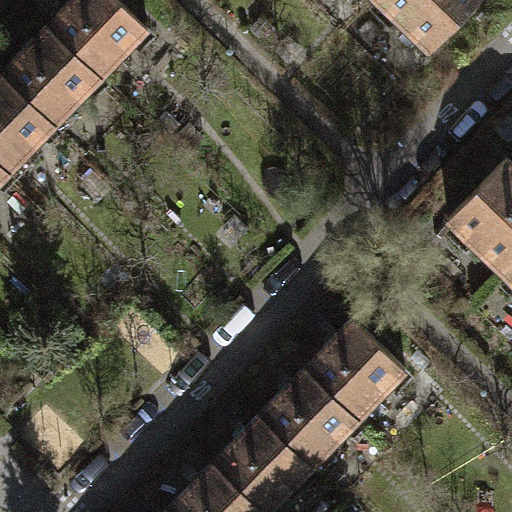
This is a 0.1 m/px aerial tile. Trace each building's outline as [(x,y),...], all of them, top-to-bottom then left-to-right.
[(123,0),(72,0),(50,23),(102,75),(150,26),(123,0)] [(477,0),(381,0),(431,48),(477,0)] [(57,122),(102,75),(50,23),(4,71),(57,122)] [(4,71),(0,74),(0,159),(10,169),(57,122),(4,71)] [(448,217),(502,268),(511,257),(511,159),(508,156),(448,217)] [(0,179),(10,169),(0,159),(0,179)] [(511,257),(502,268),(511,277),(511,257)] [(354,315),(307,364),(360,415),(407,366),(354,315)] [(313,463),(360,415),(307,364),(260,412),(313,463)] [(267,510),(313,463),(260,412),(214,459),(267,510)] [(214,459),(168,506),(173,511),(264,511),(267,510),(214,459)]
